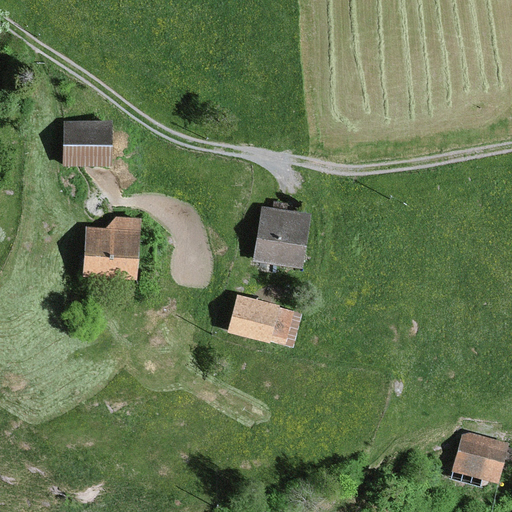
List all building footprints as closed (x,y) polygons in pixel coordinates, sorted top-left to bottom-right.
[(114,130),(66,127),(63,171),(111,175),(114,130)] [(310,221),(263,212),(254,261),(301,269),(310,221)] [(113,235),(89,232),(82,280),(142,287),(151,221),(116,216),(113,235)] [(284,317),(240,301),(228,334),(272,350),(284,317)] [(511,453),(464,439),(454,475),(502,489),(511,453)]
